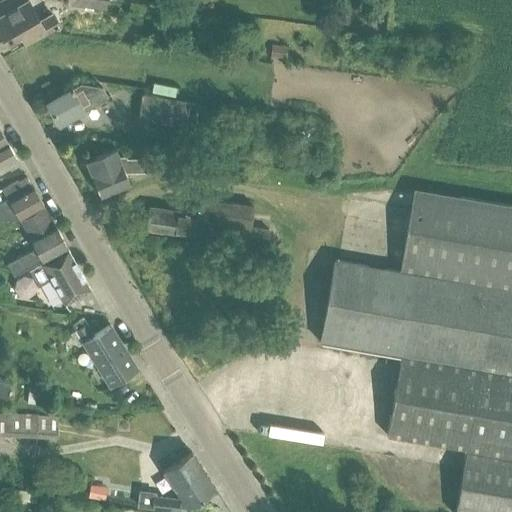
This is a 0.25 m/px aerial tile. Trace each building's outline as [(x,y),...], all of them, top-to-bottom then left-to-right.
[(68,0),(68,4),(106,8),(107,0),(68,0)] [(27,44),(60,25),(53,13),(41,20),(29,1),(0,18),(0,28),(8,42),(21,34),(27,44)] [(137,2),(136,13),(156,16),(158,4),(137,2)] [(345,32),(344,40),(360,42),(361,34),(345,32)] [(272,46),(271,58),(285,60),(287,47),(272,46)] [(47,102),(59,123),(82,110),(83,112),(108,97),(102,87),(81,83),(47,102)] [(194,128),(198,104),(143,94),(138,118),(194,128)] [(0,146),(8,142),(0,128),(0,146)] [(0,147),(0,170),(18,160),(8,142),(0,147)] [(127,172),(147,172),(147,157),(127,158),(126,156),(120,156),(116,148),(86,161),(100,195),(131,183),(127,172)] [(0,220),(22,221),(21,218),(44,205),(27,175),(26,176),(3,189),(13,207),(0,206),(0,220)] [(388,436),(466,449),(511,457),(511,205),(414,189),(400,270),(335,259),(320,345),(402,359),(388,436)] [(268,230),(250,227),(253,205),(200,197),(197,214),(149,207),(146,228),(195,235),(194,242),(265,252),(268,230)] [(37,247),(7,263),(14,275),(42,261),(67,247),(44,205),(21,218),(22,221),(37,247)] [(65,304),(91,289),(67,247),(42,261),(44,264),(30,272),(38,287),(51,280),(65,304)] [(168,255),(146,265),(157,287),(179,276),(168,255)] [(85,322),(74,329),(78,334),(77,334),(100,370),(110,386),(138,369),(111,326),(94,337),(85,322)] [(0,370),(0,397),(7,398),(10,372),(0,370)] [(19,383),(17,400),(26,401),(28,384),(19,383)] [(29,388),(27,403),(41,404),(43,390),(29,388)] [(60,417),(42,417),(0,415),(0,433),(60,436),(60,417)] [(511,511),(511,457),(466,449),(455,511),(511,511)] [(182,498),(157,495),(142,493),(140,507),(155,509),(178,511),(183,511),(216,490),(193,452),(165,471),(182,498)] [(101,486),(91,485),(89,497),(99,498),(101,486)]
